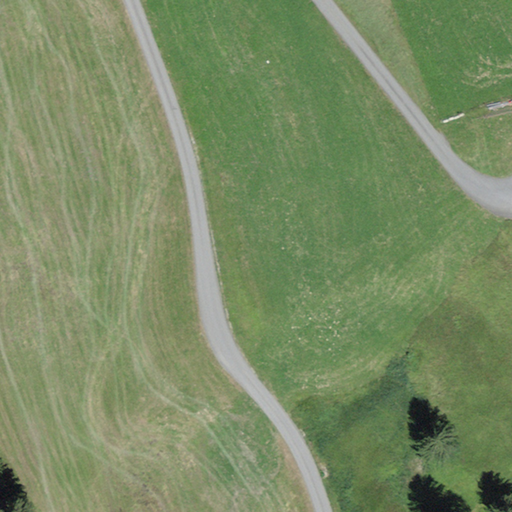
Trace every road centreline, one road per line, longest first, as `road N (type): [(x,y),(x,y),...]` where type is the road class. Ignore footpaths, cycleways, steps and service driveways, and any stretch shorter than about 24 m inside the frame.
road 1 (residential): [(322,511),(300,454),(213,337),(188,157),(135,0)]
road 2 (residential): [(322,0),(448,164),(483,192),(511,191)]
